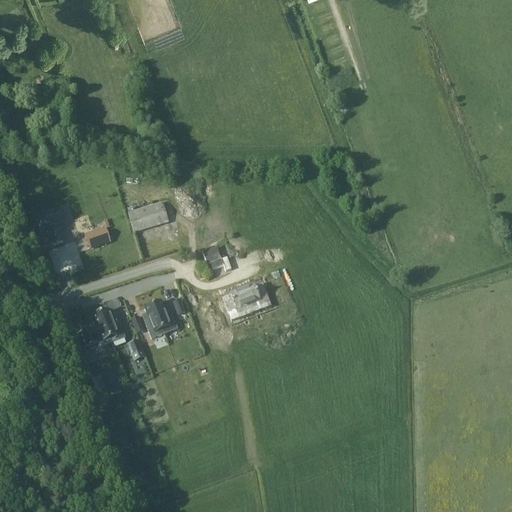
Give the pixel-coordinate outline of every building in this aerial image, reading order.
[(111,33),(106,36),(110,44),(115,42),(111,33)] [(41,65),(46,60),(41,55),(36,59),(41,65)] [(101,177),(77,186),(82,199),(105,190),(101,177)] [(84,208),(88,222),(102,218),(98,204),(84,208)] [(163,205),(128,215),(134,235),(168,225),(163,205)] [(57,210),(36,218),(42,236),(48,234),(52,247),(62,243),(58,230),(64,228),(57,210)] [(105,231),(86,238),(90,250),(110,243),(105,231)] [(178,242),(190,241),(189,232),(177,232),(178,242)] [(113,266),(124,263),(121,250),(110,253),(113,266)] [(179,302),(174,305),(178,317),(185,314),(180,302),(179,302)] [(161,303),(153,306),(164,336),(177,331),(168,307),(163,309),(161,303)] [(164,336),(153,306),(144,310),(146,315),(142,317),(145,324),(151,341),(164,336)] [(100,315),(112,344),(125,339),(116,316),(111,317),(109,312),(100,315)] [(99,349),(112,344),(100,315),(92,318),(94,324),(89,326),(92,331),(79,336),(84,349),(97,344),(99,349)] [(136,331),(141,329),(137,319),(132,321),(136,331)] [(128,347),(134,362),(144,359),(138,343),(128,347)] [(96,381),(86,385),(91,398),(101,394),(96,381)]
